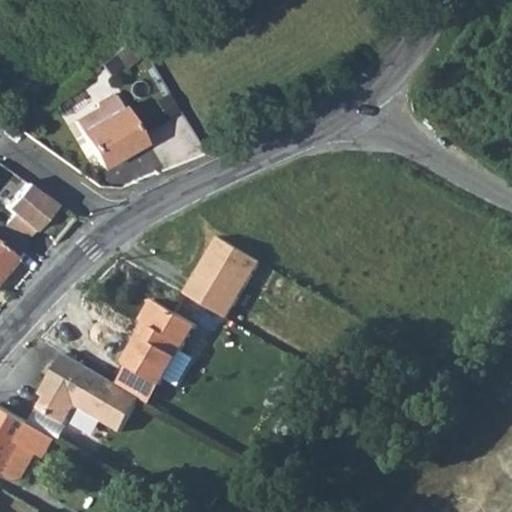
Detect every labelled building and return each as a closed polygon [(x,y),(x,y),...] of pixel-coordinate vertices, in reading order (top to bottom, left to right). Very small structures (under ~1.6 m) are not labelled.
[(132,39),(115,54),(114,55),(121,66),(140,51),(132,39)] [(101,168),(142,143),(117,98),(75,120),(101,168)] [(2,204),(11,211),(0,222),(0,223),(22,241),(52,201),(23,179),(2,204)] [(0,274),(25,244),(22,241),(0,223),(0,274)] [(254,257),(214,235),(182,291),(222,314),(254,257)] [(184,350),(198,325),(153,299),(141,319),(145,322),(141,330),(181,354),(184,350)] [(141,330),(123,361),(164,384),(167,378),(181,354),(141,330)] [(184,350),(181,354),(167,378),(180,385),(197,357),(184,350)] [(56,367),(63,355),(58,352),(51,364),(56,367)] [(134,394),(63,355),(56,367),(51,364),(37,388),(42,392),(37,400),(33,407),(61,423),(72,404),(116,428),(134,394)] [(42,392),(37,388),(32,397),(37,400),(42,392)] [(0,405),(0,471),(7,475),(8,474),(25,444),(40,453),(46,457),(57,439),(0,405)] [(25,444),(8,474),(19,480),(26,478),(40,453),(25,444)]
